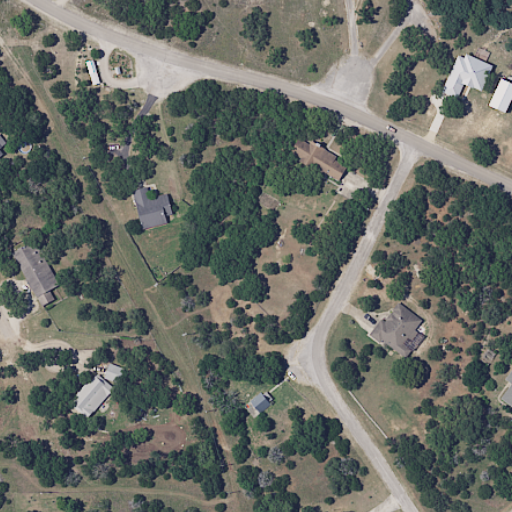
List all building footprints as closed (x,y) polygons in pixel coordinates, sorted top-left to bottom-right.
[(339,181),(347,160),(294,140),(286,161),(339,181)] [(139,229),(171,222),(165,195),(148,198),(145,188),(131,191),(139,229)] [(12,251),(37,307),(61,296),(35,241),(12,251)] [(421,321),(396,302),(370,333),(402,359),(410,350),(402,344),(421,321)] [(511,369),(504,379),(510,384),(499,399),(511,408),(511,369)] [(85,417),(113,390),(96,373),(69,401),(85,417)] [(269,404),(259,392),(248,402),(258,413),(269,404)]
